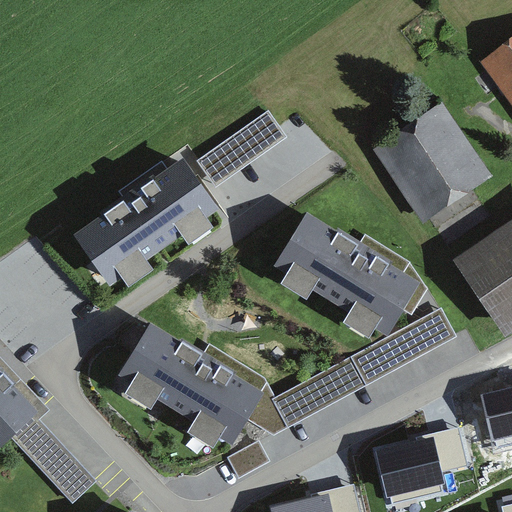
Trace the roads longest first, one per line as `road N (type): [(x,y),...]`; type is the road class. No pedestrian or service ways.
road 1 (unknown): [(41,376),(169,267),(320,162)]
road 2 (residential): [(511,348),(217,511)]
road 3 (residential): [(175,511),(41,376)]
